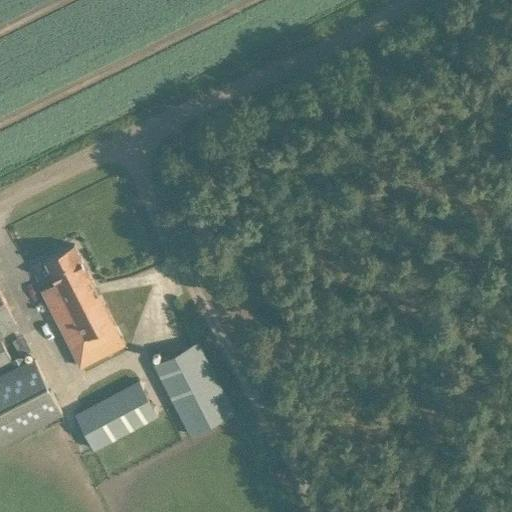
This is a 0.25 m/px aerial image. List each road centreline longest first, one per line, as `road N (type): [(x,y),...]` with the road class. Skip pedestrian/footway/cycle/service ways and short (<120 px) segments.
road 1 (unclassified): [(0,205),(415,0)]
road 2 (track): [(315,511),(124,144)]
